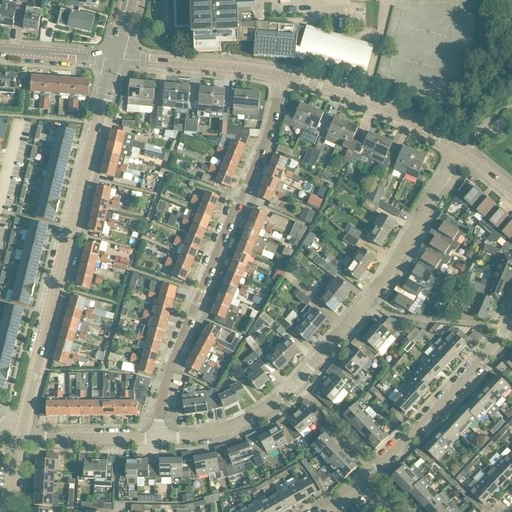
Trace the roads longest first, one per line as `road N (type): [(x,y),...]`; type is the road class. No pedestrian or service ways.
road 1 (residential): [(159,438),(227,428),(297,383),(366,299),(457,150)]
road 2 (tertiary): [(20,435),(114,58)]
road 3 (residential): [(282,77),(270,129),(164,382),(159,438)]
road 4 (residential): [(324,511),(447,397),(506,328)]
road 5 (tertiary): [(457,150),(342,92),(282,77)]
road 6 (tertiary): [(282,77),(114,58)]
road 7 (residential): [(20,435),(159,438)]
